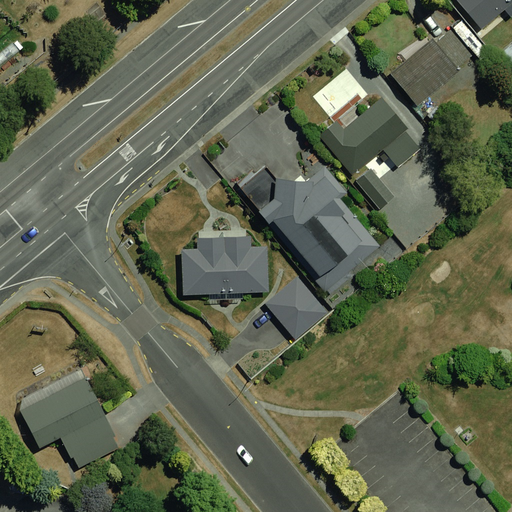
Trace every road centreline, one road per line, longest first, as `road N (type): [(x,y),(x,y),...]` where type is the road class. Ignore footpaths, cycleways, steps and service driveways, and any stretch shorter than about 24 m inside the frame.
road 1 (residential): [(50,216),(297,511)]
road 2 (trunk): [(311,0),(50,216)]
road 3 (trunk): [(22,183),(242,0)]
